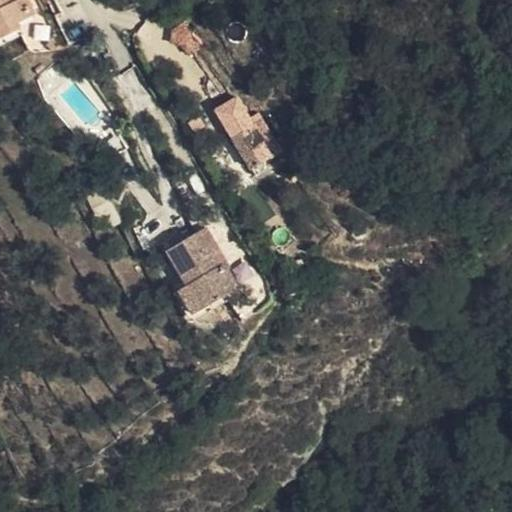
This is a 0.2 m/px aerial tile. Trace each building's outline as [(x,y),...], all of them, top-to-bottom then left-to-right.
[(0,0),(0,38),(21,28),(18,22),(35,13),(28,0),(0,0)] [(45,45),(51,51),(61,50),(63,49),(54,31),(45,45)] [(250,168),(280,150),(273,140),(262,120),(232,138),(250,168)] [(273,140),(280,150),(287,146),(280,136),(273,140)] [(93,208),(110,200),(101,179),(84,188),(93,208)] [(121,222),(110,200),(93,208),(104,230),(121,222)] [(204,228),(196,233),(216,267),(222,263),(225,262),(204,228)] [(216,267),(196,233),(180,242),(166,250),(186,284),(177,290),(191,314),(237,288),(222,263),(216,267)] [(410,261),(410,250),(402,250),(402,261),(410,261)] [(428,250),(410,250),(410,261),(427,262),(428,250)] [(435,251),(428,250),(427,262),(435,262),(435,251)]
